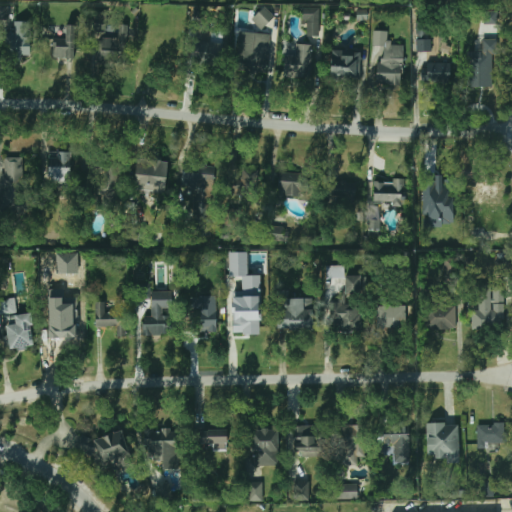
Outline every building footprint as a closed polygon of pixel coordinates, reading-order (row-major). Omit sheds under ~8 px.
[(0,6),(0,19),(9,19),(8,6),(0,6)] [(262,30),(275,16),(265,6),(252,19),(262,30)] [(307,36),(319,36),(320,8),(303,8),(303,20),(307,20),(307,36)] [(106,33),(107,12),(96,11),(95,32),(106,33)] [(31,52),(30,31),(8,32),(7,18),(0,18),(0,46),(14,46),(15,53),(31,52)] [(78,26),(66,26),(66,40),(53,40),(53,58),(78,58),(78,26)] [(128,26),(119,26),(118,38),(101,38),(100,63),(126,64),(128,26)] [(238,70),(269,72),(271,35),(240,33),(238,70)] [(416,40),(417,52),(432,51),(431,39),(416,40)] [(313,45),(296,45),(296,56),(285,56),(285,78),(313,78),(313,45)] [(360,51),(330,51),(330,80),(360,80),(360,51)] [(378,52),(378,83),(403,83),(403,52),(378,52)] [(469,81),(493,81),(493,52),(469,52),(469,81)] [(452,63),(423,63),(423,84),(452,84),(452,63)] [(126,156),(95,148),(88,174),(119,182),(126,156)] [(71,153),(48,153),(48,182),(71,182),(71,153)] [(170,163),(139,156),(132,185),(163,192),(170,163)] [(26,158),(5,158),(5,193),(26,193),(26,158)] [(214,164),(183,164),(183,186),(196,187),(196,236),(213,236),(214,164)] [(258,193),(258,170),(242,170),(242,193),(258,193)] [(310,173),(278,173),(278,196),(310,196),(310,173)] [(357,181),(327,181),(327,201),(357,202),(357,181)] [(403,182),(373,182),(373,202),(403,202),(403,182)] [(449,203),(449,185),(425,185),(425,203),(449,203)] [(238,232),(239,210),(224,209),(223,232),(238,232)] [(455,262),(445,262),(445,283),(455,283),(455,262)] [(327,266),(327,278),(345,278),(344,266),(327,266)] [(474,328),(501,328),(501,285),(474,285),(474,328)] [(314,298),(289,298),(289,291),(277,291),(277,330),(314,330),(314,298)] [(236,332),(262,332),(262,298),(236,298),(236,332)] [(190,299),(190,332),(212,332),(212,299),(190,299)] [(0,300),(0,314),(17,313),(16,300),(0,300)] [(98,302),(98,326),(124,326),(124,312),(107,312),(107,302),(98,302)] [(331,304),(331,329),(362,329),(362,304),(331,304)] [(457,329),(457,305),(425,305),(425,329),(457,329)] [(78,342),(77,306),(64,307),(64,323),(48,323),(49,343),(78,342)] [(378,306),(378,329),(411,329),(411,306),(378,306)] [(14,324),(7,324),(7,347),(31,347),(31,315),(14,315),(14,324)] [(143,335),(171,335),(171,315),(143,315),(143,335)] [(457,423),(428,423),(428,445),(447,445),(447,454),(457,454),(457,423)] [(318,425),(294,425),(294,451),(318,451),(318,425)] [(478,448),(507,448),(507,425),(478,425),(478,448)] [(337,426),(337,450),(365,450),(365,426),(337,426)] [(146,429),(146,460),(162,460),(162,469),(178,469),(178,428),(146,429)] [(252,465),(278,465),(278,428),(252,428),(252,465)] [(123,429),(76,442),(79,453),(95,449),(101,471),(132,462),(123,429)] [(228,444),(228,429),(198,429),(198,444),(228,444)] [(385,432),(385,456),(395,456),(395,463),(410,463),(410,432),(385,432)] [(494,497),(493,481),(481,482),(482,498),(494,497)] [(295,500),(310,500),(310,482),(295,482),(295,500)] [(263,500),(263,483),(249,483),(249,500),(263,500)] [(172,497),(168,484),(157,488),(161,500),(172,497)] [(357,498),(357,486),(340,486),(340,498),(357,498)]
